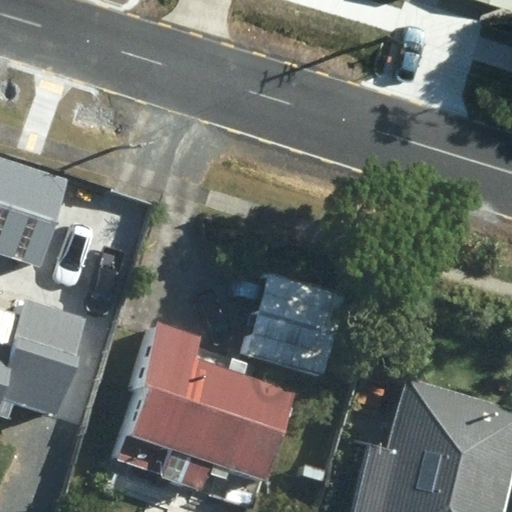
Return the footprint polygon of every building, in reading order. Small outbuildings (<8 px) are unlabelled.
[(346,268),(313,258),(302,296),(335,306),(346,268)] [(0,387),(47,403),(78,306),(16,286),(13,301),(0,296),(0,387)] [(104,449),(194,481),(204,452),(256,470),(287,379),(182,343),(188,324),(150,310),(104,449)] [(358,334),(332,325),(321,366),(346,374),(358,334)] [(485,511),(511,430),(511,400),(400,365),(375,440),(362,435),(336,511),(485,511)]
